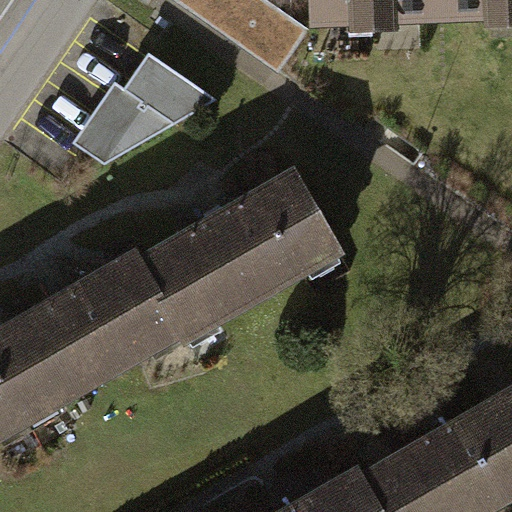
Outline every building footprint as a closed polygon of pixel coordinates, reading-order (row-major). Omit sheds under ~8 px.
[(511,10),(511,0),(317,0),(318,18),(511,10)] [(153,52),(89,149),(109,161),(221,97),(153,52)] [(296,173),(143,263),(183,331),(188,339),(341,250),(296,173)] [(138,254),(0,334),(0,368),(30,419),(183,331),(143,263),(138,254)] [(0,368),(0,436),(30,419),(0,368)] [(511,389),(367,475),(388,511),(480,511),(511,493),(511,389)] [(363,467),(283,511),(388,511),(367,475),(363,467)]
